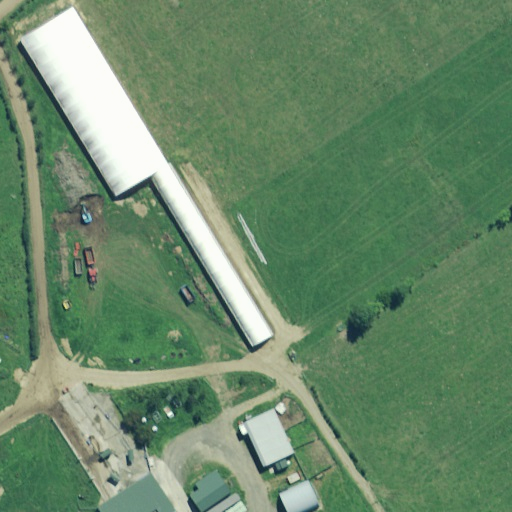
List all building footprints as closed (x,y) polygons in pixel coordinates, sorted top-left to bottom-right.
[(295,452),(276,409),(246,423),(265,466),(295,452)] [(116,476),(98,450),(84,460),(103,485),(116,476)] [(301,479),(298,472),(284,478),(287,485),(301,479)] [(203,511),(233,492),(222,475),(191,495),(202,511),(203,511)] [(303,511),(320,504),(310,482),(282,495),(289,511),(303,511)]
